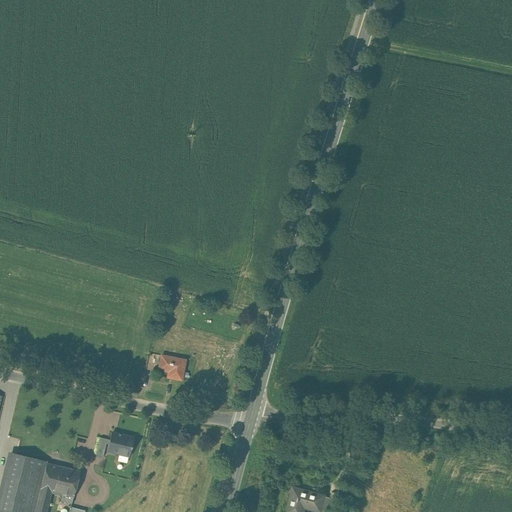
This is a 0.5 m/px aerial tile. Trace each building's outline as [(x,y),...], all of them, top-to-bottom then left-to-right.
[(231,332),(240,328),(242,327),(239,320),(229,324),(231,332)] [(158,369),(165,371),(174,373),(173,378),(181,380),(185,360),(161,355),(161,356),(158,369)] [(134,438),(113,432),(111,439),(110,442),(108,449),(129,455),(134,438)] [(101,436),(96,453),(104,455),(108,442),(110,442),(111,439),(101,436)] [(48,461),(16,454),(13,465),(45,473),(47,462),(48,461)] [(47,462),(45,473),(42,488),(52,491),(64,494),(63,500),(72,503),(81,471),(47,462)] [(45,473),(13,465),(2,511),(7,511),(35,511),(42,488),(45,473)] [(42,488),(35,511),(46,511),(52,491),(42,488)] [(321,511),(325,498),(294,489),(288,511),(300,511),(301,509),(314,511),(321,511)] [(341,496),(333,493),(330,505),(337,508),(341,496)]
